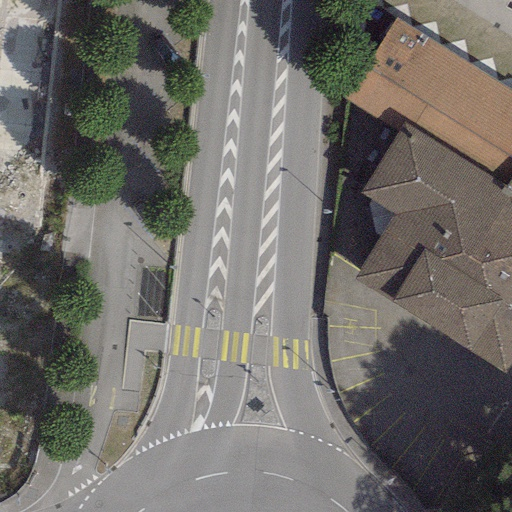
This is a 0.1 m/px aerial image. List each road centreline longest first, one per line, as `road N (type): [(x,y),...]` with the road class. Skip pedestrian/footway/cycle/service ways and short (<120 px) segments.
road 1 (primary): [(339,507),(307,456),(248,227)]
road 2 (primary): [(248,227),(190,481)]
road 3 (primary): [(248,227),(264,0)]
road 4 (primary): [(339,507),(293,482),(242,473),(190,481)]
